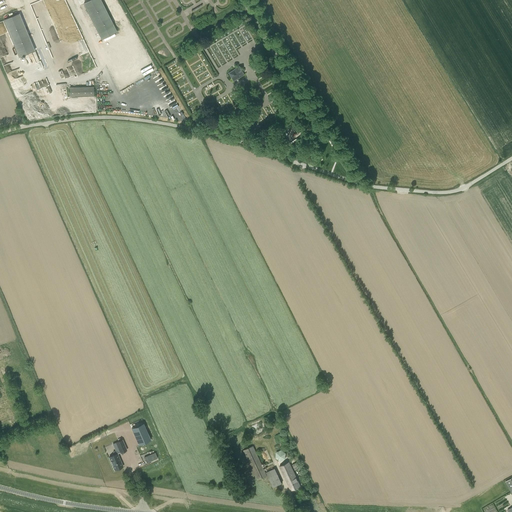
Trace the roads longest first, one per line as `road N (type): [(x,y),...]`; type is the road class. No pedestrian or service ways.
road 1 (tertiary): [(0,133),(97,117),(161,123),(356,183),(435,191),(468,183),(511,157)]
road 2 (unclassified): [(129,511),(0,488)]
